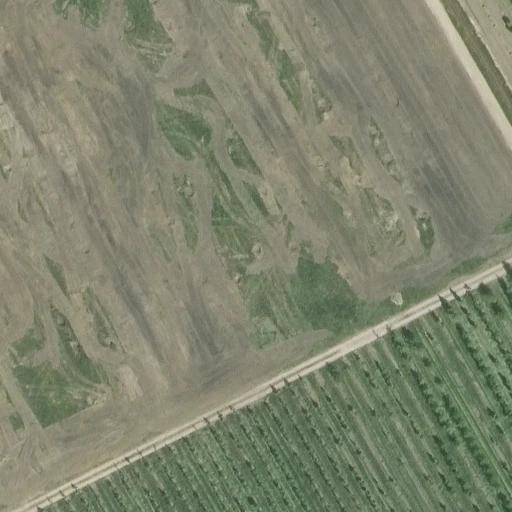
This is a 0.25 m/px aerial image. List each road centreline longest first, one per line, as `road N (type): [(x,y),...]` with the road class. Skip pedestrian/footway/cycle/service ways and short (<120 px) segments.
road 1 (track): [(511,265),(20,511)]
road 2 (track): [(425,0),(511,146)]
